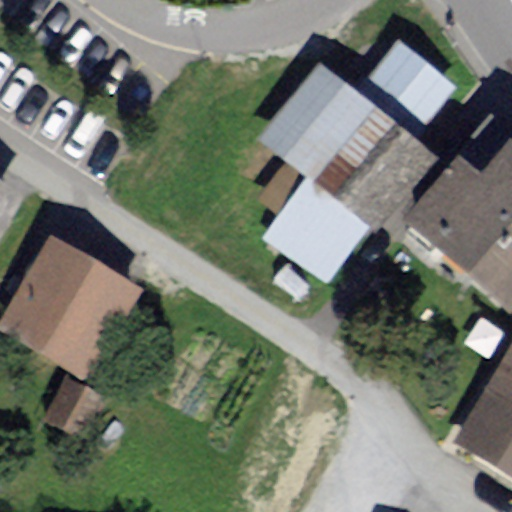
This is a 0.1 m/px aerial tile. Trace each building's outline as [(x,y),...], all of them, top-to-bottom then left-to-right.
[(465,109),(387,46),(346,101),(310,70),(249,144),(296,186),(256,244),(325,291),(367,240),(465,109)] [(511,304),(511,168),(491,151),(465,182),(445,166),(389,234),(496,323),(511,304)] [(0,231),(13,207),(0,198),(0,231)] [(130,300),(39,244),(0,309),(0,346),(82,393),(130,300)] [(511,330),(441,445),(511,486),(511,330)]
